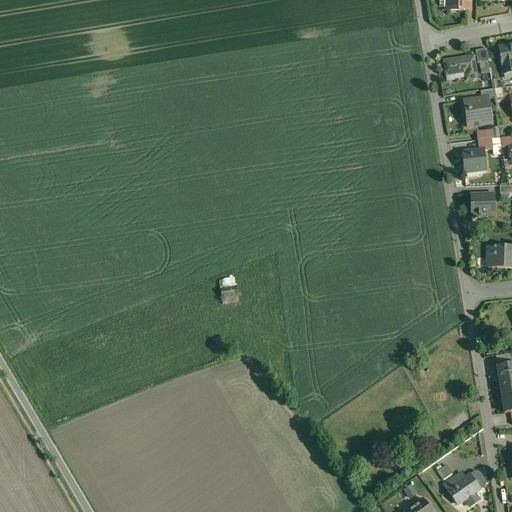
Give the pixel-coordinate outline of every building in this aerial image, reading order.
[(449,0),(449,8),(446,8),(446,9),(459,9),(459,12),(467,12),(466,0),(449,0)] [(511,45),(499,48),(504,72),(511,70),(511,45)] [(487,50),(476,52),(478,65),(489,63),(487,50)] [(474,57),(443,62),(446,77),(465,74),(467,82),(478,80),(474,57)] [(511,87),(501,89),(502,99),(510,98),(511,97),(511,87)] [(493,91),(480,93),(482,101),(487,100),(487,101),(494,99),(493,91)] [(482,101),(466,103),(469,127),(490,124),(487,101),(487,100),(482,101)] [(500,139),(492,140),(493,151),(493,156),(503,155),(502,150),(500,139)] [(492,140),(478,142),(479,151),(484,151),(493,151),(492,140)] [(479,151),(462,153),(464,173),(486,171),(484,151),(479,151)] [(511,194),(511,186),(500,187),(500,195),(511,194)] [(495,195),(482,195),(482,196),(471,196),(470,196),(471,217),(472,217),(472,215),(478,215),(479,217),(495,216),(495,195)] [(511,248),(488,248),(488,259),(495,259),(494,268),(511,268),(511,248)] [(224,304),(241,303),(239,277),(223,278),(224,304)] [(511,354),(496,357),(497,365),(511,362),(511,354)] [(511,364),(497,367),(497,368),(501,390),(511,388),(511,364)] [(511,388),(501,390),(505,413),(504,413),(504,414),(510,413),(511,412),(511,388)] [(438,472),(446,481),(455,474),(448,465),(438,472)] [(451,490),(449,491),(458,505),(480,490),(471,476),(459,484),(451,490)] [(455,478),(447,484),(451,490),(459,484),(455,478)] [(414,485),(406,490),(412,500),(420,495),(414,485)] [(432,511),(424,500),(405,511),(432,511)]
